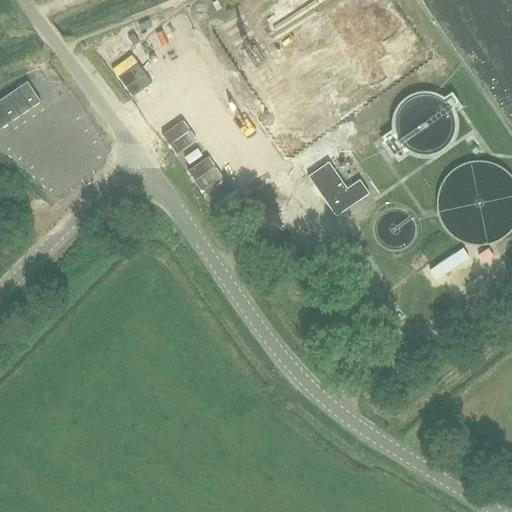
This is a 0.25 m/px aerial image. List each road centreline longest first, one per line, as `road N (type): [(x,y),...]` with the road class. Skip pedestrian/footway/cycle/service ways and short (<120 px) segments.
road 1 (unclassified): [(490,511),(376,442),(312,391),(137,157)]
road 2 (unclassified): [(0,298),(137,157)]
road 3 (unclassified): [(137,157),(22,0)]
